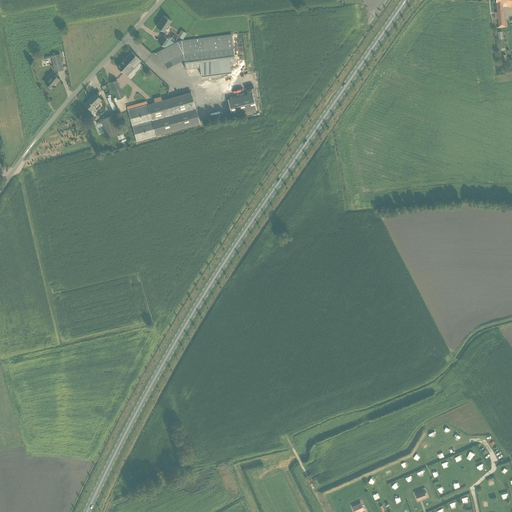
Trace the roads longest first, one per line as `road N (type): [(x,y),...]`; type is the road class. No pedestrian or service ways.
road 1 (primary): [(86,511),(207,288),(405,0)]
road 2 (track): [(13,169),(21,175),(60,341),(66,455)]
road 3 (unclassified): [(0,190),(52,118),(161,0)]
